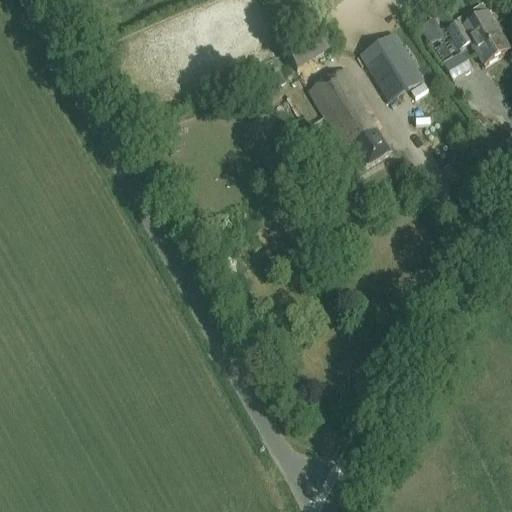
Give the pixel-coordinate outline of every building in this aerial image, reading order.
[(488,13),(465,27),(462,22),(446,32),(459,53),(470,47),(484,69),(511,52),(488,13)] [(426,42),(441,33),(433,21),(419,29),(426,42)] [(298,74),(334,53),(322,34),(286,56),(298,74)] [(389,106),(425,83),(395,37),(359,58),(389,106)] [(473,63),(454,75),(462,87),(481,74),(473,63)] [(252,104),(288,86),(278,67),(242,85),(252,104)] [(347,72),(311,94),(358,174),(389,154),(368,119),(375,114),(347,72)] [(410,123),(421,142),(438,132),(427,113),(410,123)] [(311,128),(275,149),(289,176),(327,154),(311,128)]
